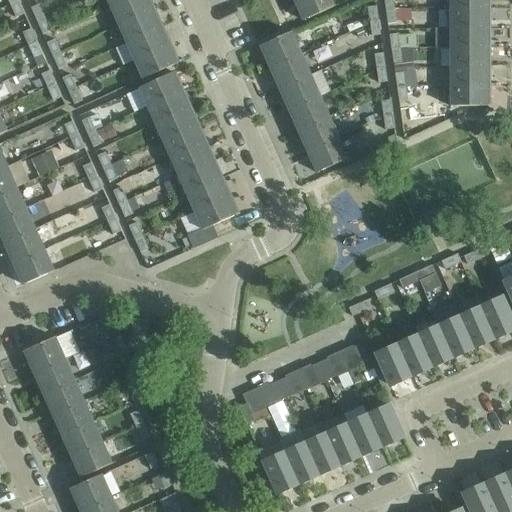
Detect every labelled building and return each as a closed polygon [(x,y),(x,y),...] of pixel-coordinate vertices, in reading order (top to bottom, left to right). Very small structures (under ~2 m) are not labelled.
[(18,0),(10,4),(16,17),(24,14),(20,6),(18,0)] [(106,0),(110,8),(128,0),(106,0)] [(128,0),(110,8),(118,26),(153,10),(148,0),(128,0)] [(334,6),(330,0),(295,0),(305,21),(306,21),(305,20),(334,6)] [(394,8),(393,0),(383,0),(385,10),(394,8)] [(488,0),(449,0),(450,9),(488,9),(488,0)] [(30,8),(36,21),(45,17),(39,4),(30,8)] [(378,20),(376,6),(367,7),(369,22),(378,20)] [(396,23),(394,8),(385,10),(387,24),(396,23)] [(450,9),(450,29),(488,28),(488,9),(450,9)] [(126,44),(161,28),(153,10),(118,26),(126,44)] [(42,34),(51,31),(45,17),(36,21),(42,34)] [(369,22),(371,36),(380,35),(378,20),(369,22)] [(126,44),(134,61),(169,45),(161,28),(126,44)] [(450,29),(450,48),(488,48),(488,28),(450,29)] [(31,29),(23,32),(29,45),(36,42),(31,29)] [(261,45),(271,67),(300,54),(291,32),(262,45),(262,44),(261,45)] [(400,48),(398,33),(389,35),(391,49),(400,48)] [(46,43),(52,56),(60,52),(54,39),(46,43)] [(36,42),(29,45),(35,59),(38,66),(46,63),(42,55),(36,42)] [(169,45),(134,61),(142,79),(176,64),(176,65),(177,64),(169,45)] [(356,46),(349,49),(352,55),(353,56),(359,54),(358,53),(356,46)] [(391,49),(393,63),(402,62),(400,48),(391,49)] [(450,48),(449,67),(488,67),(488,48),(450,48)] [(58,69),(66,66),(60,52),(52,56),(58,69)] [(385,67),(383,53),(374,54),(376,68),(385,67)] [(271,67),(280,88),(310,75),(300,54),(271,67)] [(376,68),(378,83),(387,82),(385,67),(376,68)] [(449,67),(449,86),(488,86),(488,67),(449,67)] [(49,70),(42,74),(47,87),(55,84),(49,70)] [(172,73),(138,89),(146,107),(182,91),(173,72),(172,72),(172,73)] [(406,86),(403,72),(394,73),(397,88),(406,86)] [(62,78),(68,91),(76,87),(70,74),(62,78)] [(289,109),(319,96),(310,75),(280,88),(289,109)] [(55,84),(47,87),(53,100),(61,97),(55,84)] [(397,88),(399,102),(408,101),(406,86),(397,88)] [(487,107),(488,107),(488,86),(449,86),(449,106),(487,106),(487,107)] [(74,104),(82,101),(76,87),(68,91),(74,104)] [(146,107),(154,125),(190,109),(182,91),(146,107)] [(289,109),(299,130),(328,116),(319,96),(289,109)] [(392,114),(390,100),(381,101),(383,115),(392,114)] [(197,126),(190,109),(154,125),(162,142),(197,126)] [(383,115),(385,130),(394,128),(392,114),(383,115)] [(299,130),(308,151),(338,137),(328,116),(299,130)] [(81,121),(86,133),(95,129),(89,117),(81,121)] [(64,125),(70,139),(78,135),(72,121),(64,125)] [(95,130),(101,143),(115,136),(110,124),(95,130)] [(162,142),(170,159),(205,143),(197,126),(162,142)] [(93,147),(101,144),(101,143),(95,130),(95,129),(86,133),(93,147)] [(78,135),(70,139),(76,151),(84,148),(78,135)] [(347,159),(338,137),(308,151),(318,173),(319,173),(319,172),(347,159)] [(213,161),(205,143),(170,159),(178,177),(213,161)] [(97,156),(103,169),(111,165),(105,152),(97,156)] [(51,153),(33,161),(40,175),(58,167),(51,153)] [(111,165),(116,177),(128,172),(123,160),(111,165)] [(178,177),(163,184),(171,202),(186,195),(221,179),(213,161),(178,177)] [(82,166),(88,180),(97,176),(91,163),(82,166)] [(116,177),(111,165),(103,169),(109,182),(117,179),(116,177)] [(0,169),(0,193),(16,187),(7,166),(0,169)] [(97,176),(88,180),(94,193),(102,189),(97,176)] [(229,196),(221,179),(186,195),(194,212),(229,196)] [(0,193),(0,218),(25,208),(16,187),(0,193)] [(112,191),(118,204),(127,200),(121,187),(112,191)] [(238,216),(229,196),(194,212),(202,230),(185,238),(191,250),(218,238),(213,225),(236,215),(236,216),(238,216)] [(133,214),(127,200),(118,204),(124,217),(133,214)] [(101,208),(107,222),(116,218),(109,204),(101,208)] [(25,208),(0,218),(0,231),(5,242),(34,229),(25,208)] [(121,231),(116,218),(107,222),(113,235),(121,231)] [(128,226),(134,239),(142,235),(136,222),(128,226)] [(44,249),(34,229),(5,242),(14,262),(44,249)] [(502,234),(486,241),(489,249),(506,242),(502,234)] [(148,249),(142,235),(134,239),(140,252),(148,249)] [(44,249),(14,262),(24,285),(25,285),(25,284),(53,271),(44,249)] [(479,249),(462,256),(466,265),(483,257),(479,249)] [(444,269),(459,262),(461,262),(457,254),(440,261),(444,269)] [(414,273),(418,281),(435,273),(432,265),(414,273)] [(402,288),(418,281),(414,273),(398,280),(402,288)] [(373,291),(375,296),(377,300),(394,292),(390,284),(373,291)] [(480,308),(494,338),(511,329),(511,321),(502,299),(480,308)] [(351,316),(357,314),(368,309),(364,300),(348,308),(351,316)] [(459,318),(473,347),(494,338),(480,308),(459,318)] [(439,327),(452,357),(473,347),(459,318),(439,327)] [(132,319),(130,333),(139,334),(141,320),(132,319)] [(418,336),(431,366),(452,357),(439,327),(418,336)] [(26,349),(25,350),(25,351),(35,372),(64,358),(80,351),(70,330),(26,350),(26,349)] [(139,334),(130,333),(128,348),(137,349),(139,334)] [(397,346),(411,376),(431,366),(418,336),(397,346)] [(354,347),(362,364),(369,361),(362,343),(354,347)] [(376,355),(389,385),(411,376),(397,346),(376,355)] [(44,393),(74,379),(64,358),(35,372),(44,393)] [(327,359),(319,363),(327,380),(335,376),(327,359)] [(319,383),(327,380),(319,363),(312,366),(319,383)] [(127,365),(125,379),(134,380),(136,366),(127,365)] [(285,378),(277,381),(285,398),(293,395),(285,378)] [(44,393),(53,414),(83,400),(74,379),(44,393)] [(134,380),(125,379),(124,394),(133,395),(134,380)] [(278,402),(285,398),(277,381),(270,384),(278,402)] [(63,435),(93,421),(83,400),(53,414),(63,435)] [(239,407),(247,424),(254,421),(246,404),(239,407)] [(390,406),(368,416),(381,446),(403,436),(390,406)] [(130,414),(136,427),(144,423),(138,410),(130,414)] [(347,425),(360,455),(381,446),(368,416),(347,425)] [(63,435),(72,456),(102,442),(93,421),(63,435)] [(144,423),(136,427),(142,440),(150,437),(144,423)] [(321,423),(300,432),(306,444),(319,474),(340,465),(326,435),(321,423)] [(347,425),(326,435),(340,465),(360,455),(347,425)] [(112,463),(102,442),(72,456),(82,478),(83,478),(83,476),(112,463)] [(305,444),(285,453),(298,483),(319,474),(305,444)] [(152,452),(144,456),(150,469),(158,466),(152,452)] [(298,483),(285,453),(263,463),(276,493),(298,483)] [(166,472),(162,474),(158,476),(164,489),(172,485),(166,472)] [(71,487),(81,510),(111,496),(102,475),(73,488),(72,487),(71,487)] [(484,485),(496,511),(503,511),(511,508),(511,491),(505,476),(484,485)] [(463,495),(470,511),(496,511),(484,485),(463,495)] [(118,511),(111,496),(81,510),(82,511),(118,511)] [(171,504),(174,511),(184,511),(179,501),(171,504)]
